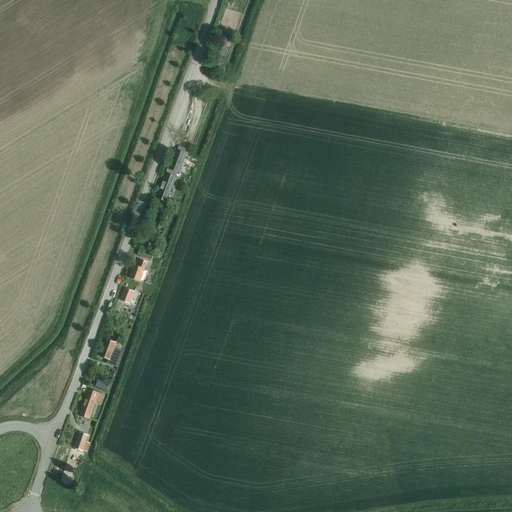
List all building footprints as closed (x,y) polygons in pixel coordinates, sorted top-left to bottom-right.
[(221,59),(222,56),(225,57),(227,51),(224,50),(228,39),(221,36),(214,57),(221,59)] [(156,197),(156,198),(157,198),(167,202),(182,160),(172,156),(156,197)] [(139,249),(137,256),(149,259),(151,252),(139,249)] [(139,267),(134,265),(129,278),(139,282),(147,262),(141,260),(139,267)] [(138,286),(127,283),(124,292),(134,297),(138,286)] [(106,339),(100,355),(108,358),(106,363),(115,366),(116,367),(122,351),(120,351),(114,349),(116,343),(107,340),(106,339)] [(110,382),(98,378),(95,386),(107,391),(110,382)] [(89,419),(95,401),(100,403),(103,394),(89,389),(86,396),(79,415),(89,419)] [(74,447),(83,450),(87,451),(90,443),(86,441),(88,436),(79,432),(74,447)]
